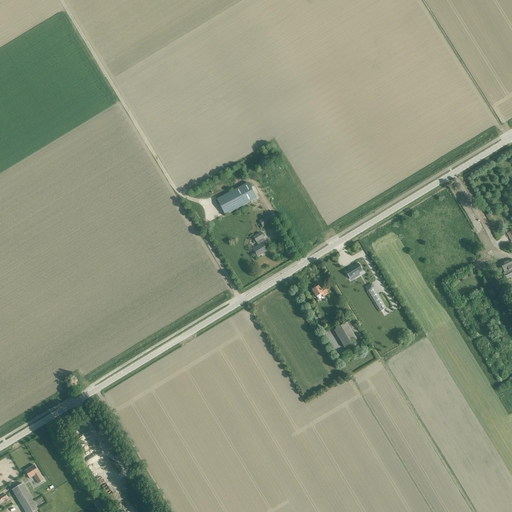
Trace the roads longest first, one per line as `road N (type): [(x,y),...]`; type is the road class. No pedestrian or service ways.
road 1 (tertiary): [(0,447),(511,137)]
road 2 (track): [(181,195),(61,0)]
